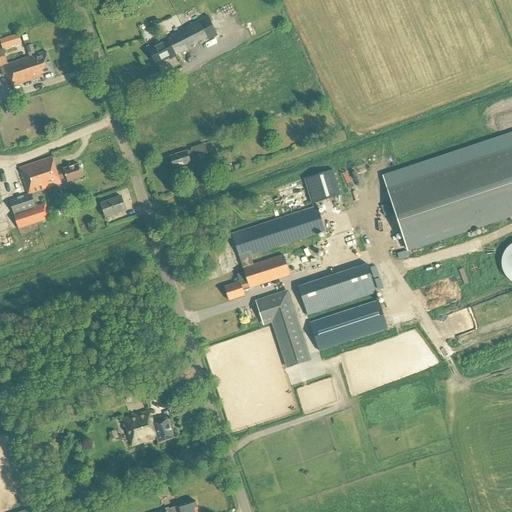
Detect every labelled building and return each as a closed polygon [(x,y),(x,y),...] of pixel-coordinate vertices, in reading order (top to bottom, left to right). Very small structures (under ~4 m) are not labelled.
[(169,0),(181,24),(194,17),(185,0),(169,0)] [(200,20),(147,48),(157,66),(208,40),(208,39),(210,38),(200,20)] [(27,35),(21,37),(24,46),(30,45),(27,35)] [(9,37),(0,39),(0,41),(2,49),(12,46),(9,37)] [(0,49),(0,66),(3,65),(8,80),(10,80),(12,86),(41,77),(41,74),(52,71),(46,54),(45,52),(35,55),(32,45),(26,47),(29,57),(7,64),(2,49),(0,49)] [(174,168),(190,163),(190,162),(196,161),(199,169),(208,166),(204,155),(207,154),(204,144),(191,148),(191,151),(187,152),(187,151),(170,157),(174,168)] [(511,147),(387,188),(407,251),(511,217),(511,147)] [(82,177),(78,165),(63,170),(63,171),(57,173),(52,158),(19,169),(28,195),(9,202),(18,230),(50,219),(45,204),(35,208),(31,194),(61,185),(59,180),(66,178),(67,182),(82,177)] [(332,170),(304,179),(312,204),(340,195),(332,170)] [(126,211),(121,196),(98,204),(104,219),(126,211)] [(238,283),(224,288),(229,301),(244,296),(243,292),(250,290),(250,289),(289,276),(283,256),(253,266),(250,255),(324,231),(316,206),(232,234),(244,273),(236,275),(238,283)] [(511,243),(511,244),(510,245),(509,246),(508,247),(507,248),(506,249),(505,250),(504,252),(503,253),(503,255),(502,256),(502,258),(501,259),(501,261),(501,262),(501,264),(501,265),(501,267),(502,268),(502,270),(503,271),(503,273),(504,274),(505,276),(506,277),(507,279),(509,280),(510,281),(511,282),(511,243)] [(208,252),(211,262),(217,260),(214,250),(208,252)] [(367,264),(298,287),(307,315),(376,293),(367,264)] [(310,360),(288,291),(255,302),(263,326),(271,323),(286,368),(310,360)] [(378,301),(310,323),(319,351),(387,329),(378,301)] [(464,311),(450,318),(456,330),(470,324),(464,311)] [(142,388),(145,401),(160,396),(156,383),(142,388)] [(174,438),(167,418),(152,423),(148,412),(123,420),(132,447),(157,439),(158,443),(174,438)] [(116,430),(108,433),(111,440),(118,438),(116,430)] [(99,493),(111,489),(109,482),(97,486),(99,493)] [(197,510),(194,501),(177,506),(177,507),(166,510),(165,509),(156,511),(196,511),(196,510),(197,510)]
